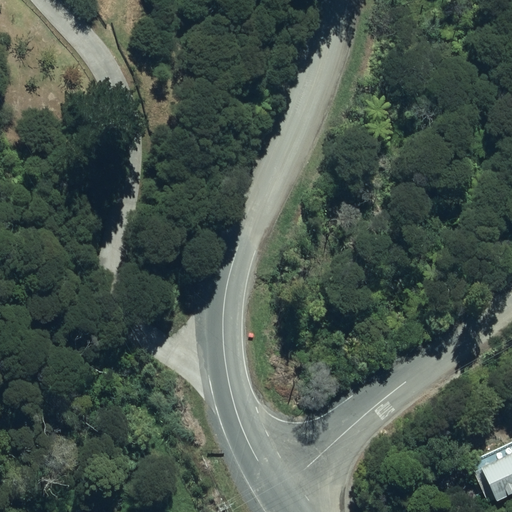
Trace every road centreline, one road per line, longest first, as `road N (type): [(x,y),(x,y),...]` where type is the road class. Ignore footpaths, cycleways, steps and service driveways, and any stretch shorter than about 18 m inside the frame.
road 1 (unclassified): [(275,494),(231,399),(221,357),(223,312),(233,256),(315,86),(342,0)]
road 2 (unclassified): [(275,494),(511,239)]
